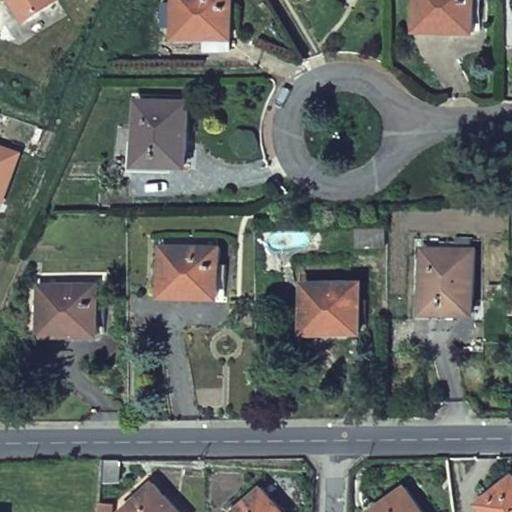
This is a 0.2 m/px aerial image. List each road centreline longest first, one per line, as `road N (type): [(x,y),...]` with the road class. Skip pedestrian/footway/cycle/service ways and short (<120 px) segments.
road 1 (residential): [(334,440),(0,443)]
road 2 (residential): [(397,125),(370,80),(318,78),(291,103),(285,121),(292,157),(304,171)]
road 3 (residential): [(511,438),(334,440)]
road 4 (residential): [(304,171),(339,185),(358,182),(388,160),(397,125)]
